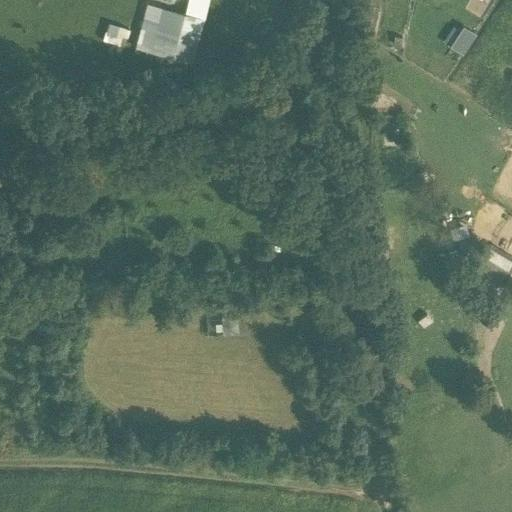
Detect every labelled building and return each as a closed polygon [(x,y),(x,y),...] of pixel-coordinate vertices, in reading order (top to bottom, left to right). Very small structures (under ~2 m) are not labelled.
[(203,2),(196,0),(188,0),(185,12),(198,15),(199,16),(203,2)] [(156,51),(167,7),(145,1),(133,45),(156,51)] [(185,12),(167,7),(156,51),(187,60),(198,15),(185,12)] [(103,38),(123,45),(129,28),(109,21),(103,38)] [(474,33),(463,25),(449,45),(461,53),(474,33)] [(499,269),(511,270),(511,254),(501,253),(499,269)] [(224,312),(225,332),(239,331),(237,311),(224,312)]
